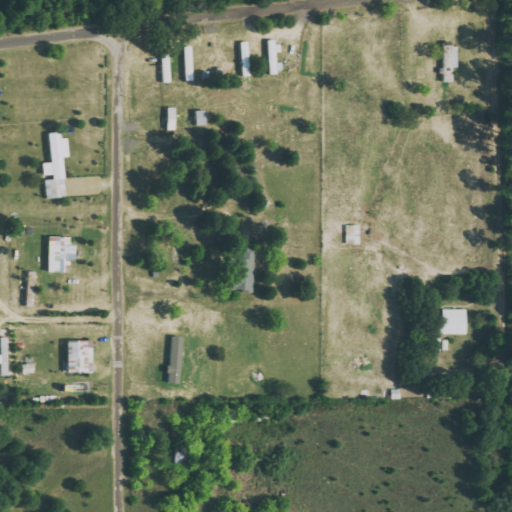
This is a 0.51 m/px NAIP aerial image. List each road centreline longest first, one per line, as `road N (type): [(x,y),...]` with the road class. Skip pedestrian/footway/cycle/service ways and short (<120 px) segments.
road 1 (residential): [(120,29),(118,511)]
road 2 (residential): [(0,43),(341,0)]
